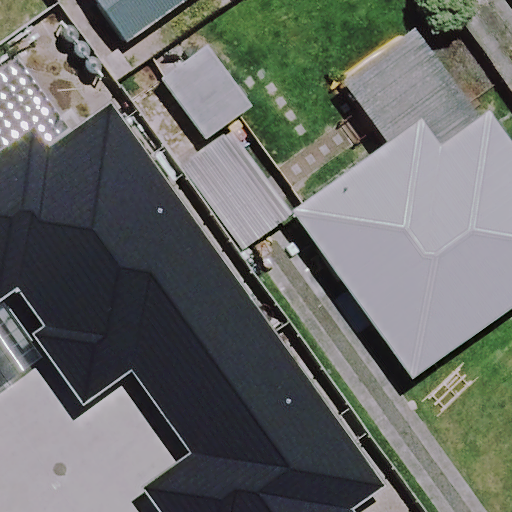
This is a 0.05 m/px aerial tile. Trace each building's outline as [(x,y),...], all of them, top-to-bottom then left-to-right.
[(187,0),(82,0),(114,48),(187,0)] [(511,305),(511,163),(428,44),(347,100),(383,152),(290,217),(405,381),(511,305)] [(244,111),(194,47),(153,79),(204,143),(244,111)] [(159,270),(80,149),(0,200),(0,255),(54,338),(159,270)] [(290,348),(228,251),(180,282),(243,379),(290,348)] [(183,511),(97,391),(0,459),(0,511),(183,511)]
